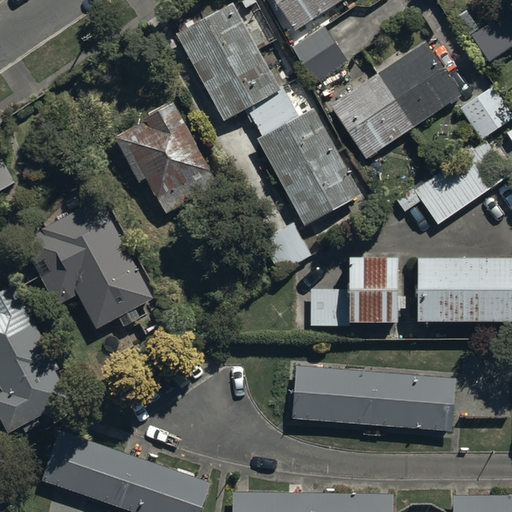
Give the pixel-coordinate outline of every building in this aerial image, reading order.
[(234,0),(226,0),(176,27),(224,115),(247,103),(261,130),(257,133),(304,219),(360,189),(313,102),(295,111),(234,0)] [(277,0),(294,25),(331,0),(277,0)] [(467,6),(449,17),(461,36),(468,31),(486,59),(511,42),(511,16),(506,7),(478,24),(467,6)] [(346,70),(339,59),(346,55),(324,22),(289,45),(313,80),(318,76),(324,85),(346,70)] [(424,36),(331,101),(367,154),(462,89),(447,68),(454,63),(441,43),(433,49),(424,36)] [(458,104),(480,135),(511,112),(511,110),(491,81),(458,104)] [(218,179),(172,94),(142,111),(143,113),(114,129),(139,176),(147,172),(166,207),(196,190),(200,198),(207,195),(203,187),(218,179)] [(414,186),(437,220),(509,170),(485,136),(414,186)] [(0,183),(14,176),(0,150),(0,183)] [(75,295),(95,330),(159,294),(102,193),(17,240),(54,307),(75,295)] [(293,217),(260,236),(279,269),(312,251),(293,217)] [(397,245),(347,245),(347,284),(310,284),(311,323),(350,322),(350,311),(396,311),(396,297),(403,297),(403,285),(397,285),(397,245)] [(511,252),(418,253),(418,317),(511,316),(511,252)] [(60,362),(13,276),(0,282),(0,412),(8,426),(72,390),(57,364),(60,362)] [(454,371),(296,360),(292,413),(451,425),(454,371)] [(59,425),(42,474),(151,511),(198,511),(210,477),(59,425)] [(391,511),(392,487),(231,485),(231,511),(391,511)] [(511,511),(511,488),(452,489),(452,511),(511,511)]
